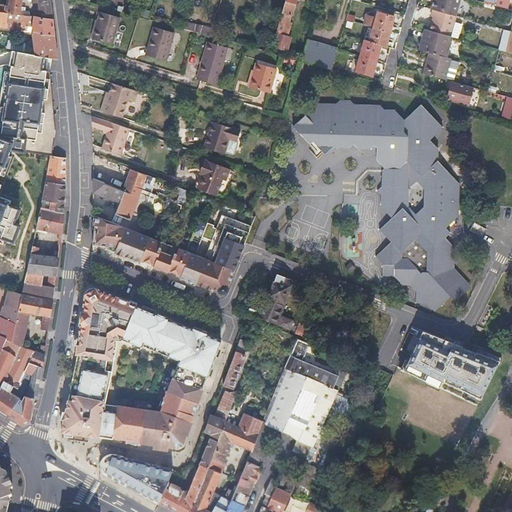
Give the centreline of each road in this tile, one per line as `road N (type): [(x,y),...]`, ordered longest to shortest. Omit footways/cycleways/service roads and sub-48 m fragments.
road 1 (residential): [(511,252),(466,337),(248,253),(223,315)]
road 2 (tertiary): [(58,0),(74,148),(71,256)]
road 3 (tertiary): [(71,256),(36,451)]
road 4 (residential): [(71,256),(223,315)]
road 5 (unknown): [(74,148),(189,184)]
